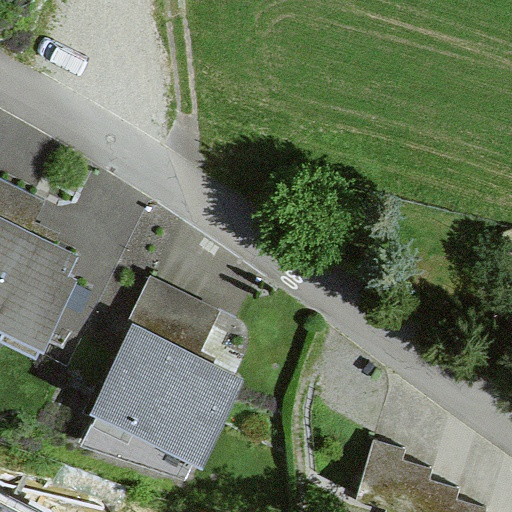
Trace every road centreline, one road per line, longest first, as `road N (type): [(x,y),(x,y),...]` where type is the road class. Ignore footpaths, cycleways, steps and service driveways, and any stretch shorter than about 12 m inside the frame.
road 1 (residential): [(511,422),(195,195),(0,83)]
road 2 (track): [(304,511),(299,410),(338,298)]
road 3 (track): [(179,0),(195,195)]
